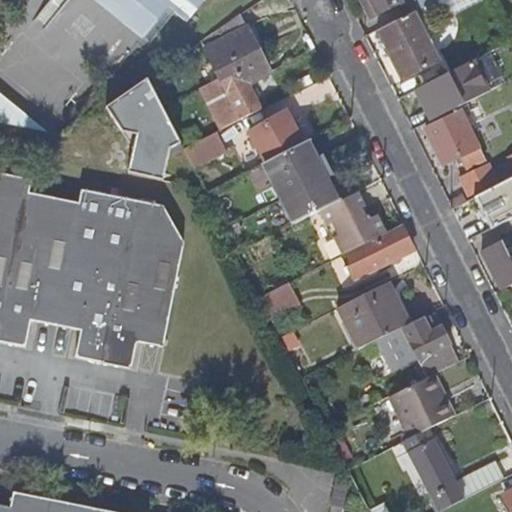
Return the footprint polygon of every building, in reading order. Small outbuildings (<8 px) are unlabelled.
[(97,0),(144,37),(169,6),(188,21),(204,0),(97,0)] [(360,0),(370,19),(388,10),(399,4),(396,0),(360,0)] [(413,0),(419,11),(440,0),(413,0)] [(419,11),(376,32),(400,80),(438,62),(424,33),(429,30),(419,11)] [(239,16),(200,42),(219,81),(200,91),(220,130),(239,119),(259,109),(254,99),(250,91),(246,84),(269,72),(260,54),(266,50),(253,25),(246,29),(239,16)] [(414,91),(429,122),(487,93),(472,62),(414,91)] [(108,102),(128,137),(124,140),(145,177),(169,163),(163,153),(186,140),(151,78),(108,102)] [(256,88),(250,91),(254,99),(261,96),(256,88)] [(0,99),(0,110),(23,129),(44,133),(0,99)] [(0,124),(23,129),(0,110),(0,124)] [(465,170),(486,160),(479,147),(477,148),(458,111),(426,128),(444,165),(459,157),(465,170)] [(264,163),(303,144),(286,113),(249,133),(264,163)] [(214,133),(182,150),(192,169),(224,152),(214,133)] [(264,163),(293,224),(319,211),(336,203),(306,142),(303,144),(264,163)] [(497,182),(488,165),(459,179),(468,196),(497,182)] [(31,322),(54,327),(79,204),(29,195),(32,182),(0,175),(0,343),(26,349),(31,322)] [(482,217),(489,229),(511,217),(511,178),(472,199),(478,209),(484,206),(488,214),(482,217)] [(79,204),(54,327),(80,333),(75,358),(131,369),(136,343),(163,348),(184,244),(162,207),(81,191),(79,204)] [(356,193),(336,203),(319,211),(342,256),(385,234),(376,216),(370,219),(368,216),(366,215),(363,216),(359,210),(364,207),(356,193)] [(450,202),(453,208),(465,202),(462,197),(450,202)] [(478,209),(482,217),(488,214),(484,206),(478,209)] [(401,225),(385,234),(342,256),(354,280),(414,251),(401,225)] [(511,285),(511,284),(511,258),(509,260),(501,242),(480,252),(499,291),(511,285)] [(287,283),(258,298),(270,321),(298,306),(287,283)] [(396,300),(388,283),(338,309),(358,349),(404,326),(392,302),(396,300)] [(403,329),(412,348),(416,355),(418,359),(421,357),(427,369),(455,355),(434,314),(403,329)] [(416,355),(412,348),(408,350),(411,358),(416,355)] [(434,374),(387,398),(408,439),(427,429),(452,417),(440,394),(443,392),(434,374)] [(65,414),(69,389),(64,388),(60,413),(65,414)] [(124,425),(130,400),(124,399),(119,424),(124,425)] [(404,441),(440,511),(463,499),(427,429),(408,439),(404,441)] [(343,509),(349,480),(337,478),(331,506),(343,509)] [(116,511),(15,492),(11,506),(0,504),(0,511),(116,511)]
